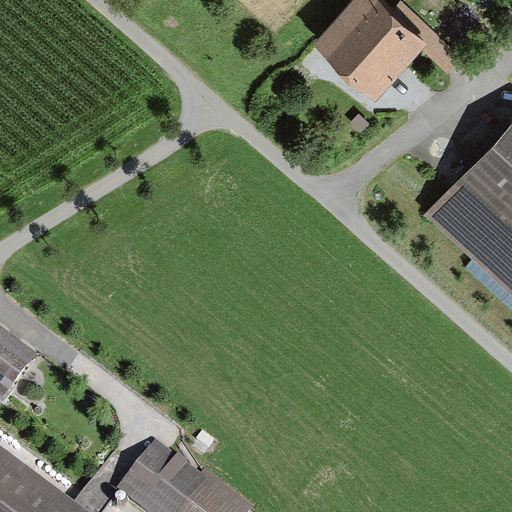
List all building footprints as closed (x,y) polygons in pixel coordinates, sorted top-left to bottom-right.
[(399,0),(347,0),(311,35),(367,94),(422,41),(446,66),(455,58),(399,0)] [(511,101),(417,203),(511,290),(511,101)] [(0,335),(0,390),(27,359),(0,335)] [(236,511),(241,505),(152,437),(114,486),(148,511),(236,511)] [(77,511),(0,456),(0,511),(77,511)]
